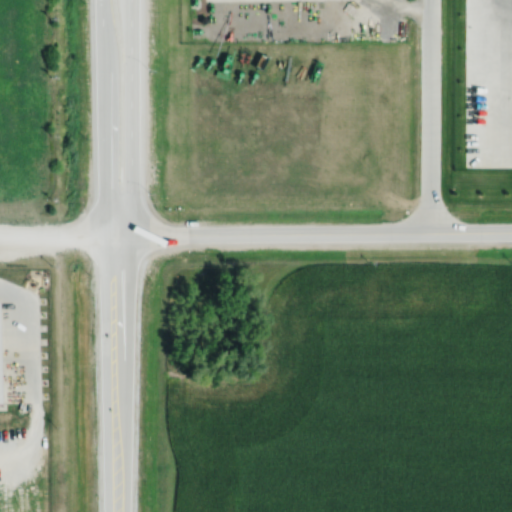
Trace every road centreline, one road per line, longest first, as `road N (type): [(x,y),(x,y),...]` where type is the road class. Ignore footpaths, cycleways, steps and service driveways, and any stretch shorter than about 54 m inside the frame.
road 1 (tertiary): [(511,232),(117,234)]
road 2 (secondary): [(117,234),(117,511)]
road 3 (secondary): [(117,234),(131,135),(131,0)]
road 4 (secondary): [(103,0),(108,190),(117,234)]
